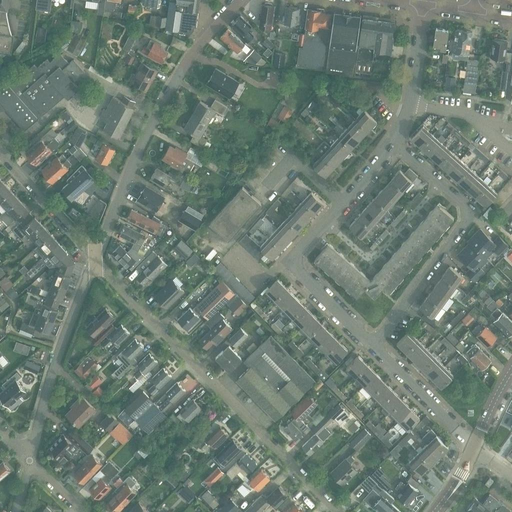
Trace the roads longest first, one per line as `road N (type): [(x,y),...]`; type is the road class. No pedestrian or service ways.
road 1 (residential): [(331,511),(94,258)]
road 2 (unclassified): [(94,258),(156,115),(240,0)]
road 3 (residential): [(371,347),(285,265),(396,143)]
road 4 (residential): [(371,347),(473,213),(396,143)]
road 5 (unclassified): [(28,462),(48,377),(94,258)]
road 6 (residential): [(396,143),(421,2)]
road 7 (residential): [(473,444),(371,347)]
road 8 (residential): [(94,258),(0,154)]
